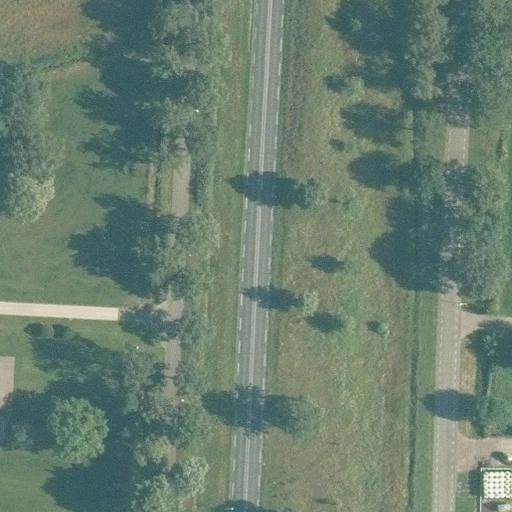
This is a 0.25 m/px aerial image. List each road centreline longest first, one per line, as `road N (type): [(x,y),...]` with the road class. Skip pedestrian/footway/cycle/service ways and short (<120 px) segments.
road 1 (primary): [(241,511),(266,0)]
road 2 (unclassified): [(162,511),(184,0)]
road 3 (unclassified): [(440,511),(458,0)]
